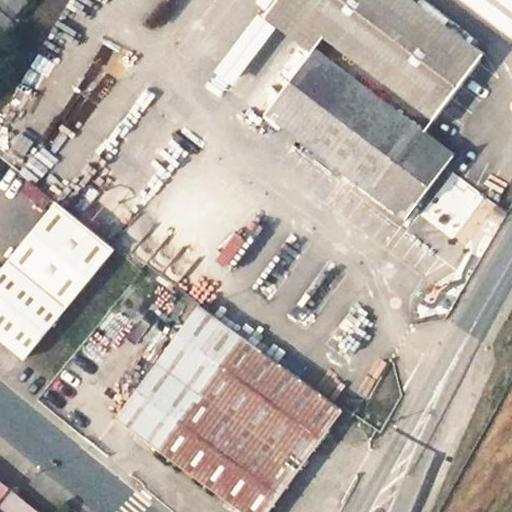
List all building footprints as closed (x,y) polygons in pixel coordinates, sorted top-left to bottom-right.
[(425,134),(484,57),(410,0),(278,0),(265,17),(310,53),(264,114),(404,221),(454,157),(425,134)] [(511,0),(471,0),(511,29),(511,0)] [(0,332),(28,356),(116,248),(58,201),(0,272),(0,332)] [(124,419),(249,511),(265,511),(345,407),(207,307),(124,419)] [(32,511),(0,486),(0,511),(32,511)]
